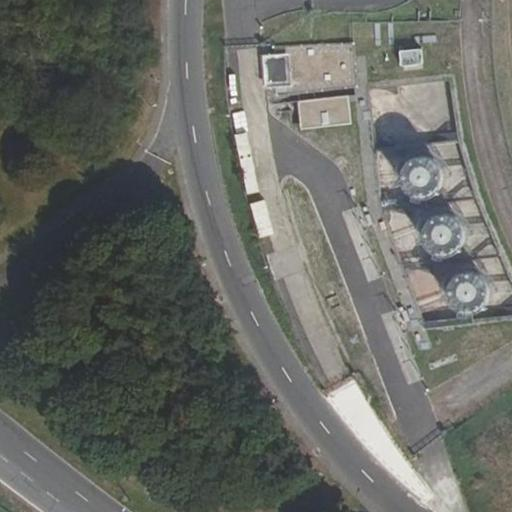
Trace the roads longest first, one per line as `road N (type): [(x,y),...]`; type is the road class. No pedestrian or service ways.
road 1 (secondary): [(185,0),(193,141),(217,231),(266,343),(327,432),(405,511)]
road 2 (unknown): [(0,290),(193,141)]
